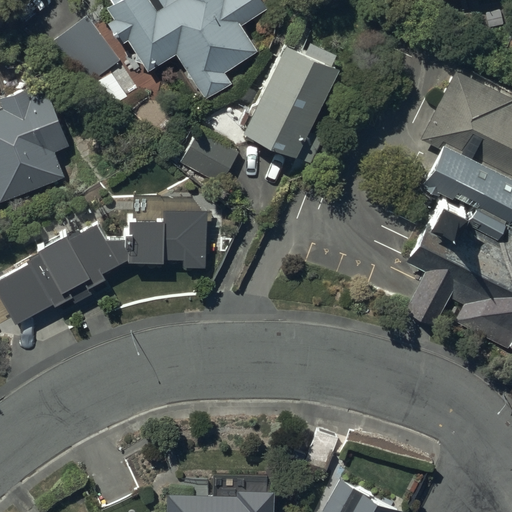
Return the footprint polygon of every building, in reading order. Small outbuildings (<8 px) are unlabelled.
[(122,29),(128,25),(147,58),(176,41),(206,91),(234,75),(226,61),(259,41),(243,15),(268,0),(113,0),(115,2),(109,6),(122,29)] [(85,8),(53,31),(88,80),(120,57),(85,8)] [(303,125),(336,48),(283,26),(242,124),(294,146),(291,153),(305,159),(317,131),(303,125)] [(511,83),(455,57),(421,129),(440,137),(426,167),(442,174),(508,205),(511,195),(511,83)] [(0,188),(62,166),(52,137),(68,131),(45,68),(2,84),(0,83),(0,188)] [(238,143),(199,120),(179,154),(218,177),(238,143)] [(511,206),(508,205),(442,174),(406,251),(427,261),(406,306),(435,319),(449,287),(465,294),(455,315),(511,341),(511,206)] [(164,209),(129,208),(128,227),(125,227),(124,236),(128,236),(128,251),(164,252),(164,253),(183,253),(183,261),(205,262),(206,201),(164,200),(164,209)] [(30,241),(0,256),(0,277),(15,305),(52,285),(53,288),(71,279),(74,285),(91,277),(87,271),(106,261),(102,255),(121,245),(98,201),(67,217),(66,213),(37,228),(40,232),(28,238),(30,241)] [(317,422),(303,456),(325,465),(339,431),(317,422)] [(273,511),(276,477),(269,477),(269,466),(239,465),(239,476),(236,476),(236,481),(167,477),(166,498),(161,497),(159,511),(273,511)] [(397,511),(404,500),(360,478),(363,472),(352,466),(348,473),(343,470),(321,511),(397,511)]
